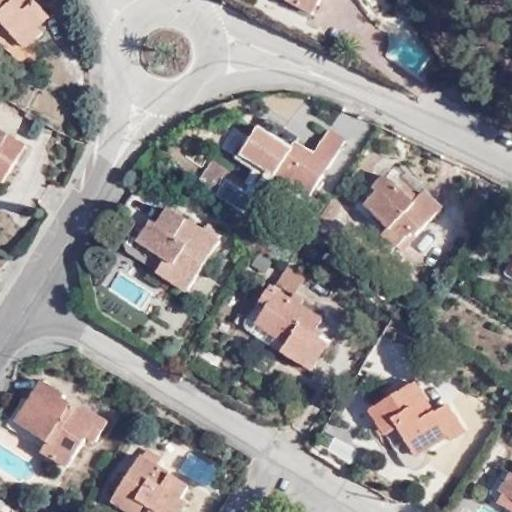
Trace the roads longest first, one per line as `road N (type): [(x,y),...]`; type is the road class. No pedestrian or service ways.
road 1 (residential): [(511,159),(405,105),(217,52)]
road 2 (residential): [(277,445),(25,301)]
road 3 (residential): [(149,96),(25,301)]
road 4 (residential): [(385,511),(277,445)]
